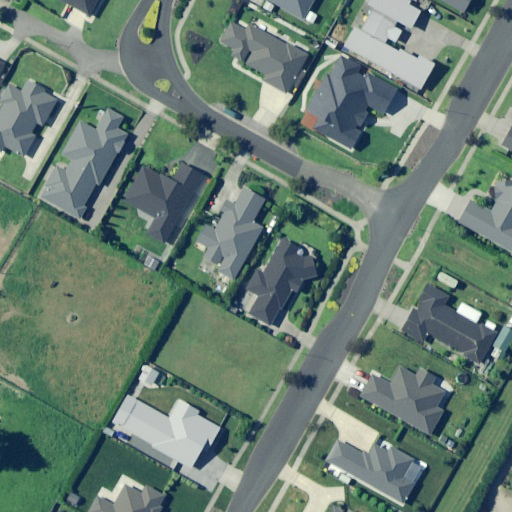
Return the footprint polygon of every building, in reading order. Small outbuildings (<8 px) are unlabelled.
[(57,0),(90,17),(98,0),(57,0)] [(266,0),(302,19),(312,0),(266,0)] [(397,22),(409,28),(420,8),(406,0),(368,0),(366,4),(371,7),(359,30),(353,27),(343,45),(420,89),(430,70),(384,44),(387,39),(393,43),(401,30),(394,26),(397,22)] [(438,0),(463,13),(470,0),(438,0)] [(263,75),(259,82),(284,96),(307,55),(289,45),(288,47),(249,25),(246,30),(229,21),(218,42),(232,50),(229,56),(263,75)] [(308,112),(308,113),(306,115),(322,124),(323,122),(330,125),(325,133),(331,137),(351,148),(360,131),(358,130),(368,112),(365,111),(367,107),(382,115),(397,89),(382,81),(366,72),(364,75),(358,71),(361,67),(340,55),(328,76),(325,74),(305,110),(308,112)] [(44,91),(26,81),(22,89),(10,82),(0,99),(0,102),(3,104),(0,108),(0,153),(3,155),(7,148),(23,157),(34,136),(30,134),(37,122),(42,125),(55,101),(43,93),(44,91)] [(121,128),(119,129),(117,124),(120,117),(107,110),(95,130),(79,121),(60,155),(70,160),(64,171),(57,167),(55,166),(44,186),(46,188),(40,198),(76,218),(79,219),(85,208),(83,207),(95,184),(98,186),(116,153),(118,154),(125,140),(124,140),(126,139),(121,128)] [(511,124),(500,146),(511,152),(511,124)] [(201,176),(180,164),(171,182),(143,166),(123,201),(154,218),(145,233),(163,244),(201,176)] [(508,186),(497,180),(489,195),(497,199),(490,211),(470,201),(457,224),(511,252),(511,183),(510,182),(508,186)] [(214,230),(210,228),(204,225),(194,242),(207,249),(202,258),(217,266),(214,271),(232,281),(262,228),(251,223),(264,200),(243,189),(234,205),(226,201),(219,212),(223,214),(214,230)] [(294,294),(302,280),(312,280),(312,258),(301,258),(297,255),(300,248),(282,238),(264,272),(257,268),(246,290),(256,295),(247,312),(270,325),(280,306),(283,308),(292,293),(294,294)] [(416,308),(414,307),(413,307),(400,331),(422,343),(427,335),(461,353),(460,357),(478,366),(496,333),(443,305),(449,294),(427,283),(417,301),(419,302),(416,308)] [(415,376),(399,367),(389,385),(371,375),(359,397),(430,435),(442,412),(435,407),(443,392),(429,385),(433,378),(419,370),(415,376)] [(128,395),(113,421),(191,466),(204,442),(210,445),(219,429),(196,416),(199,412),(177,399),(167,417),(128,395)] [(368,458),(336,441),(324,463),(401,504),(420,468),(411,463),(413,459),(391,448),(388,453),(375,446),(368,458)] [(141,495),(125,485),(113,506),(97,496),(87,511),(158,511),(166,499),(145,487),(141,495)] [(69,491),(65,500),(74,506),(79,497),(69,491)]
